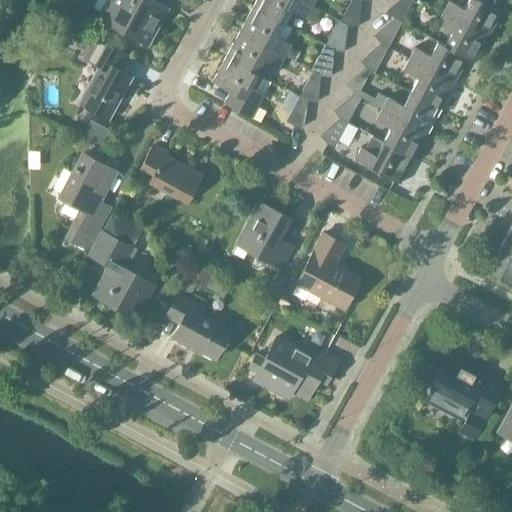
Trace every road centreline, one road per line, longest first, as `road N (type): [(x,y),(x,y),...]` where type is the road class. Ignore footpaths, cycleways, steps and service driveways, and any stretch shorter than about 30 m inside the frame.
road 1 (residential): [(439,253),(185,119),(168,93),(218,0)]
road 2 (residential): [(314,488),(0,315)]
road 3 (residential): [(314,488),(423,289)]
road 4 (unknown): [(379,0),(285,171)]
road 5 (residential): [(439,253),(511,106)]
